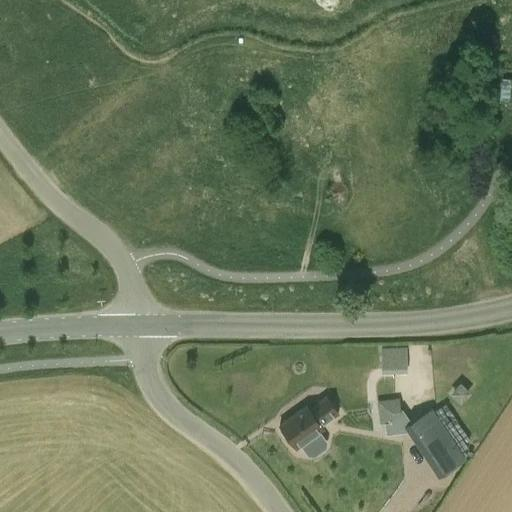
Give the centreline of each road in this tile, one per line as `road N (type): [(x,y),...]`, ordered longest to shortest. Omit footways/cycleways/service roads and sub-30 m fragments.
road 1 (tertiary): [(144,327),(413,324),(511,311)]
road 2 (unclassified): [(144,327),(140,288),(125,258),(48,196),(0,134)]
road 3 (unclassified): [(279,511),(148,383),(144,327)]
road 4 (tertiary): [(0,333),(144,327)]
